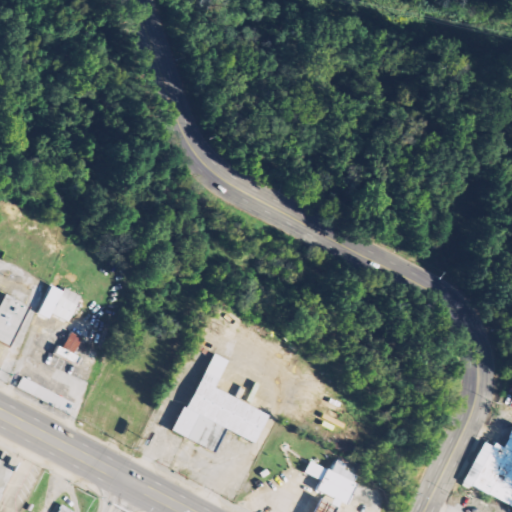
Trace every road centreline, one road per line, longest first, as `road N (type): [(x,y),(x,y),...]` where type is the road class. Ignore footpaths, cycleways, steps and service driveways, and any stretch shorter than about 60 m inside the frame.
road 1 (secondary): [(423,511),(478,395),(479,362),(465,323),(431,290),(210,167),(183,129),(138,0)]
road 2 (trunk): [(185,511),(0,413)]
